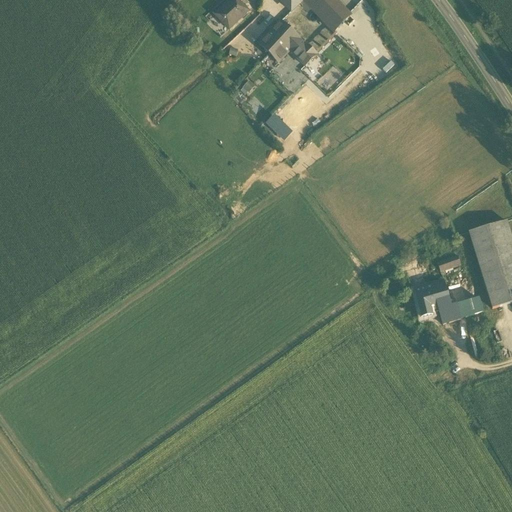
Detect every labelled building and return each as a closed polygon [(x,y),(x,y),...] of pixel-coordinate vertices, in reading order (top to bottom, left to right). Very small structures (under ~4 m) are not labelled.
[(215,17),(229,31),(248,13),(235,0),(232,0),(229,3),(215,17)] [(278,0),(290,12),(303,0),(302,0),(278,0)] [(332,0),(302,0),(303,0),(334,33),(350,17),(332,0)] [(290,52),(305,67),(315,57),(299,40),(299,41),(281,23),(260,46),(278,64),(290,52)] [(238,51),(230,50),(229,56),(236,58),(238,51)] [(391,62),(381,67),(384,72),(394,67),(391,62)] [(249,82),(243,89),(248,95),(255,88),(249,82)] [(288,133),(274,119),(268,125),(282,139),(288,133)] [(475,251),(494,312),(511,306),(511,232),(509,221),(501,223),(499,224),(470,233),(475,251)] [(437,265),(441,274),(461,267),(458,258),(437,265)] [(455,307),(450,309),(444,285),(428,288),(425,289),(432,315),(440,313),(443,325),(459,321),(455,307)] [(414,291),(421,321),(433,318),(432,315),(425,289),(414,291)] [(480,300),(455,307),(459,321),(483,314),(480,300)]
